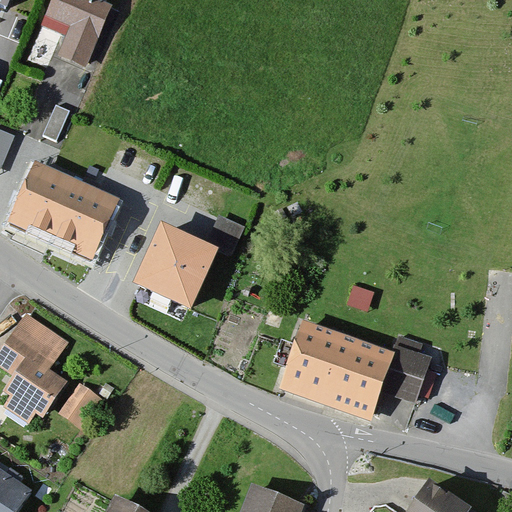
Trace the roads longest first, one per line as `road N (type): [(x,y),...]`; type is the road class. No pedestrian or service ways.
road 1 (residential): [(317,441),(126,335),(0,248)]
road 2 (residential): [(511,474),(373,440),(317,441)]
road 3 (unknown): [(126,335),(155,238),(172,222),(212,229)]
